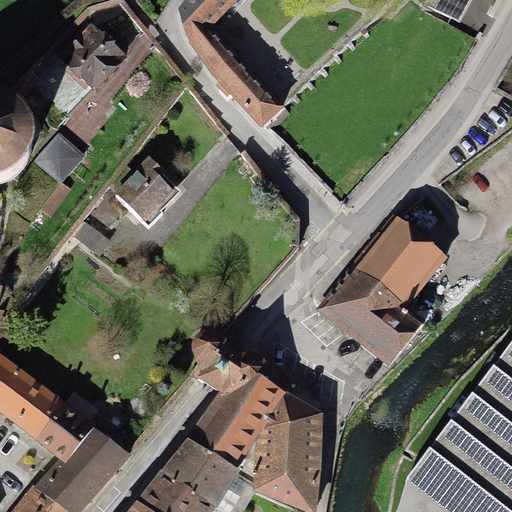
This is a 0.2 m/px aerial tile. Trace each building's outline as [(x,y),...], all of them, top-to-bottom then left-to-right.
[(190,0),(180,14),(186,35),(213,75),(261,128),(263,127),(282,110),(278,106),(208,29),(235,0),(190,0)] [(425,0),(424,4),(451,19),(461,0),(425,0)] [(91,23),(58,58),(94,92),(127,57),(91,23)] [(511,75),(501,93),(511,100),(511,75)] [(0,100),(1,101),(8,104),(14,107),(19,112),(24,117),(27,123),(30,129),(31,135),(32,141),(35,140),(38,138),(39,137),(40,135),(42,132),(42,130),(42,128),(42,125),(41,122),(37,116),(33,110),(28,105),(23,100),(20,98),(17,97),(15,97),(13,97),(11,96),(6,95),(0,93),(0,100)] [(0,183),(3,183),(9,180),(15,177),(20,172),(24,167),(27,161),(30,155),(31,149),(32,142),(32,141),(31,135),(30,129),(27,123),(24,117),(19,112),(14,107),(8,104),(1,101),(0,100),(0,183)] [(81,158),(57,137),(37,161),(59,182),(81,158)] [(150,161),(116,197),(148,229),(162,214),(156,209),(172,193),(157,179),(163,174),(150,161)] [(50,216),(68,190),(60,185),(42,210),(50,216)] [(447,258),(397,217),(355,266),(406,307),(447,258)] [(72,235),(95,254),(106,240),(103,237),(102,236),(82,221),(72,235)] [(355,266),(319,311),(389,367),(425,322),(406,307),(355,266)] [(0,328),(0,349),(13,331),(3,324),(0,328)] [(198,366),(190,376),(194,379),(195,378),(199,380),(202,383),(224,350),(223,342),(219,337),(218,337),(217,336),(216,335),(213,333),(205,334),(199,336),(194,342),(193,349),(198,366)] [(511,511),(511,342),(406,478),(396,511),(511,511)] [(239,361),(224,350),(202,383),(218,393),(239,361)] [(0,410),(38,439),(63,407),(0,358),(0,410)] [(313,511),(319,417),(262,382),(264,377),(264,370),(262,365),(259,361),(253,358),(246,358),(239,361),(218,393),(220,395),(188,445),(255,486),(254,491),(306,511),(313,511)] [(65,462),(92,429),(63,407),(38,439),(65,462)] [(79,511),(127,459),(128,457),(124,454),(92,429),(65,462),(36,489),(34,487),(33,488),(62,511),(79,511)] [(176,459),(138,507),(145,511),(240,511),(254,491),(255,486),(188,445),(176,459)] [(13,511),(62,511),(33,488),(13,511)]
